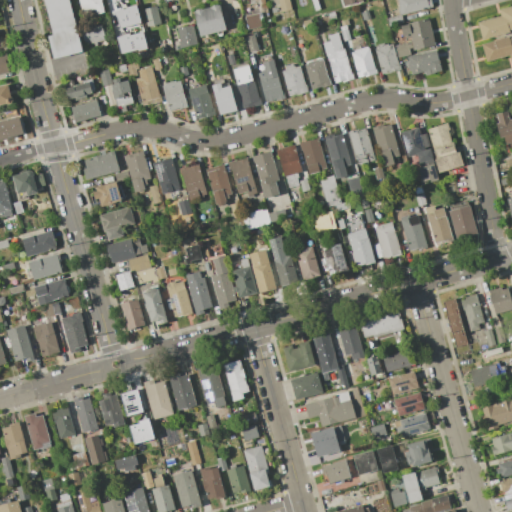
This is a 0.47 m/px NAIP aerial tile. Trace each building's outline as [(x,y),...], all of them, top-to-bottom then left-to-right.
[(83,52),(54,59),(48,36),(53,34),(45,0),(69,0),(74,19),(64,21),(66,27),(76,25),(83,52)] [(101,0),(104,13),(98,14),(96,10),(82,14),(78,0),(101,0)] [(289,0),(292,10),(281,12),(277,0),(289,0)] [(317,0),(320,9),(315,11),(311,0),(317,0)] [(399,15),(397,7),(399,7),(397,0),(431,0),(433,7),(402,15),(399,15)] [(114,12),(122,7),(124,9),(126,7),(135,5),(140,22),(119,28),(114,12)] [(220,5),(226,30),(200,37),(194,11),(220,5)] [(156,6),(161,23),(147,27),(143,9),(156,6)] [(482,40),(478,22),(500,16),(499,10),(511,6),(511,29),(509,30),(510,32),(482,40)] [(370,18),(363,20),(360,10),(368,8),(370,18)] [(333,11),(335,18),(328,20),(326,13),(333,11)] [(259,13),(262,26),(248,30),(245,17),(259,13)] [(399,15),(402,15),(404,23),(389,27),(387,18),(399,15)] [(429,18),(436,45),(413,50),(410,38),(403,40),(400,26),(408,24),(407,23),(429,18)] [(304,27),(302,21),(311,19),(312,25),(304,27)] [(192,25),(197,45),(175,51),(174,47),(179,45),(178,40),(180,39),(177,28),(192,25)] [(106,39),(85,45),(81,31),(103,26),(106,39)] [(346,26),(350,40),(344,41),(340,27),(346,26)] [(353,79),(342,82),(342,81),(334,84),(321,42),(328,40),(326,35),(338,31),(351,76),(352,76),(353,79)] [(116,37),(129,33),(129,35),(142,32),(146,48),(120,54),(116,37)] [(252,34),(257,49),(248,51),(244,36),(252,34)] [(511,60),(511,61),(509,55),(486,61),(481,44),(510,37),(510,38),(511,37),(511,60)] [(410,41),(412,48),(409,49),(410,55),(397,58),(394,45),(410,41)] [(375,49),(378,48),(377,45),(383,43),(384,45),(388,44),(388,46),(393,44),(399,70),(381,74),(375,49)] [(377,73),(358,78),(356,71),(356,72),(351,52),(354,51),(353,50),(368,46),(368,47),(369,47),(374,66),(375,66),(377,73)] [(437,50),(442,71),(425,75),(424,71),(411,74),(411,71),(409,72),(407,63),(408,62),(407,57),(437,50)] [(0,54),(4,53),(9,71),(0,73),(0,54)] [(232,54),(235,63),(229,65),(227,55),(232,54)] [(284,98),(266,103),(257,73),(260,72),(260,70),(264,69),(262,62),(273,59),(282,91),(283,91),(284,98)] [(331,85),(322,87),(311,89),(304,64),(308,63),(307,62),(318,59),(318,60),(323,59),(327,78),(329,77),(331,85)] [(126,65),(137,62),(139,68),(135,69),(137,75),(129,77),(126,65)] [(260,103),(243,108),(232,68),(249,63),(260,103)] [(125,64),(127,70),(120,72),(118,66),(125,64)] [(289,96),(282,71),(284,70),(284,69),(286,68),(285,66),(293,64),(293,66),(295,66),(295,67),(300,66),(305,84),(306,84),(308,91),(289,96)] [(162,101),(154,103),(153,102),(142,105),(135,79),(140,78),(138,70),(151,66),(159,94),(160,94),(162,101)] [(108,69),(112,83),(102,86),(98,72),(108,69)] [(212,70),(214,78),(207,80),(205,72),(212,70)] [(92,78),(95,92),(85,94),(86,97),(74,100),(73,97),(68,99),(65,88),(83,83),(82,81),(92,78)] [(111,85),(113,84),(120,82),(128,80),(131,91),(123,93),(124,96),(123,97),(115,99),(114,99),(111,90),(113,89),(111,85)] [(187,107),(169,111),(162,86),(165,85),(164,83),(175,81),(175,82),(180,81),(187,107)] [(215,114),(196,120),(187,89),(207,83),(215,114)] [(237,111),(227,114),(227,113),(220,114),(212,85),(221,83),(222,88),(230,85),(237,111)] [(0,85),(8,84),(12,101),(11,101),(11,103),(5,105),(4,103),(0,103),(0,85)] [(123,97),(123,98),(132,96),(133,103),(125,105),(117,108),(115,99),(123,97)] [(101,115),(73,123),(71,117),(74,117),(71,107),(97,100),(101,115)] [(117,108),(125,105),(126,111),(119,113),(117,108)] [(511,142),(506,144),(504,137),(500,138),(496,123),(499,122),(497,114),(508,111),(510,119),(511,118),(511,142)] [(23,133),(0,138),(0,121),(19,116),(23,133)] [(372,127),(382,124),(382,126),(391,123),(400,156),(392,158),(394,164),(383,167),(372,127)] [(463,165),(438,172),(434,160),(435,159),(427,128),(448,123),(450,129),(448,129),(452,143),(453,142),(456,153),(460,152),(463,165)] [(400,132),(419,127),(421,135),(427,133),(431,150),(434,160),(419,164),(417,155),(407,158),(400,132)] [(376,160),(357,165),(348,132),(356,130),(357,131),(367,128),(376,160)] [(336,179),(324,136),(334,134),(334,135),(342,133),(350,165),(347,166),(348,168),(346,169),(347,176),(336,179)] [(299,143),(305,141),(318,138),(327,168),(320,170),(321,172),(309,175),(302,151),(301,151),(299,143)] [(275,149),(294,144),(302,172),(297,173),(299,178),(297,178),(299,185),(289,188),(285,176),(284,176),(278,155),(277,155),(275,149)] [(120,171),(110,174),(110,172),(99,175),(99,177),(86,180),(83,169),(86,168),(84,160),(114,151),(120,171)] [(124,156),(143,151),(150,178),(145,180),(146,184),(143,185),(144,190),(134,193),(124,156)] [(270,151),(279,181),(275,182),(279,195),(275,196),(275,197),(265,200),(255,163),(253,163),(252,156),(270,151)] [(172,158),(180,189),(162,194),(155,169),(154,169),(152,163),(172,158)] [(257,195),(248,197),(247,192),(238,194),(231,171),(230,171),(228,162),(237,159),(237,160),(247,158),(257,195)] [(417,168),(434,163),(438,180),(422,184),(417,168)] [(199,164),(206,194),(203,194),(204,197),(190,201),(182,173),(180,174),(179,168),(188,166),(188,167),(199,164)] [(223,164),(231,194),(228,195),(229,198),(225,199),(226,202),(225,202),(226,205),(216,208),(206,169),(223,164)] [(508,168),(510,175),(499,178),(497,171),(508,168)] [(12,175),(26,172),(25,171),(32,169),(34,175),(42,173),(45,185),(37,187),(38,193),(27,196),(26,191),(17,193),(12,175)] [(128,170),(130,179),(117,182),(115,174),(128,170)] [(333,176),(341,203),(327,207),(319,179),(333,176)] [(356,176),(361,192),(350,195),(345,179),(356,176)] [(299,181),(307,178),(310,190),(302,192),(299,181)] [(0,181),(5,180),(12,208),(12,209),(13,214),(4,216),(2,211),(0,211),(0,181)] [(116,181),(122,201),(101,207),(98,199),(95,200),(93,192),(97,191),(95,187),(116,181)] [(156,184),(161,202),(153,204),(148,187),(156,184)] [(415,195),(424,193),(427,204),(418,206),(415,195)] [(369,207),(363,209),(360,199),(367,198),(369,207)] [(188,199),(192,213),(182,216),(178,202),(188,199)] [(20,201),(23,212),(16,214),(13,203),(20,201)] [(453,240),(449,242),(448,240),(434,243),(425,208),(434,205),(435,210),(443,207),(445,214),(446,214),(453,240)] [(477,233),(456,238),(448,211),(470,205),(477,233)] [(130,207),(134,224),(121,227),(124,236),(108,240),(105,231),(104,232),(99,215),(130,207)] [(266,208),(267,213),(270,223),(246,230),(242,215),(266,208)] [(270,223),(267,213),(283,209),(286,219),(270,223)] [(374,220),(367,222),(364,211),(371,209),(374,220)] [(426,247),(408,252),(399,218),(406,216),(406,218),(418,215),(426,247)] [(336,220),(341,218),(344,227),(338,229),(336,220)] [(401,255),(383,260),(374,227),(392,222),(401,255)] [(376,262),(357,267),(348,234),(367,229),(376,262)] [(56,248),(27,256),(22,238),(51,230),(56,248)] [(280,287),(273,260),(274,259),(268,239),(281,236),(286,256),(291,254),(298,282),(280,287)] [(112,264),(109,252),(107,252),(105,245),(130,238),(131,240),(139,238),(141,245),(146,244),(148,252),(135,255),(136,257),(112,264)] [(0,240),(8,239),(10,246),(0,248),(0,240)] [(348,270),(329,275),(322,248),(340,243),(348,270)] [(199,244),(200,251),(203,259),(191,262),(191,265),(185,266),(183,259),(188,258),(185,248),(199,244)] [(320,275),(303,280),(295,251),(312,246),(320,275)] [(203,259),(200,251),(207,249),(209,257),(203,259)] [(276,290),(259,294),(251,266),(252,265),(249,254),(265,249),(276,290)] [(62,272),(33,280),(28,262),(57,254),(62,272)] [(133,273),(131,273),(127,260),(147,254),(150,268),(133,273)] [(223,256),(235,300),(227,302),(229,307),(220,310),(210,275),(216,274),(212,259),(223,256)] [(243,268),(240,260),(247,258),(249,266),(243,268)] [(13,262),(15,269),(3,273),(1,266),(13,262)] [(258,293),(239,298),(238,292),(235,293),(234,287),(236,286),(232,271),(243,268),(249,266),(250,266),(258,293)] [(154,267),(155,269),(158,280),(158,282),(153,283),(152,280),(136,285),(133,273),(150,268),(154,267)] [(155,269),(163,267),(166,278),(158,280),(155,269)] [(175,267),(177,274),(169,276),(167,270),(175,267)] [(129,271),(134,288),(120,292),(116,275),(129,271)] [(196,315),(187,282),(185,275),(199,271),(201,278),(203,277),(212,307),(203,309),(204,313),(196,315)] [(39,305),(34,287),(64,278),(69,296),(53,300),(53,301),(39,305)] [(193,314),(182,317),(182,315),(175,317),(165,283),(175,280),(176,282),(184,280),(193,314)] [(24,284),(26,291),(10,295),(8,289),(24,284)] [(511,309),(495,314),(488,290),(501,287),(502,290),(507,288),(511,305),(511,309)] [(142,293),(159,289),(168,322),(160,325),(159,320),(150,322),(142,293)] [(469,331),(464,310),(463,310),(460,301),(465,299),(465,297),(476,294),(484,322),(478,324),(479,329),(469,331)] [(120,303),(138,299),(145,325),(127,330),(120,303)] [(459,314),(447,317),(443,302),(455,299),(459,314)] [(58,302),(61,313),(54,315),(51,303),(58,302)] [(51,303),(54,315),(48,316),(45,305),(51,303)] [(27,308),(30,321),(23,323),(19,310),(27,308)] [(398,311),(403,330),(373,338),(373,336),(364,338),(359,321),(398,311)] [(80,312),(89,346),(79,349),(79,351),(70,354),(60,318),(72,315),(71,314),(80,312)] [(463,329),(451,332),(447,317),(459,314),(463,329)] [(51,321),(60,352),(42,357),(38,341),(36,341),(32,326),(51,321)] [(25,325),(34,359),(27,361),(26,358),(15,361),(6,330),(25,325)] [(365,357),(352,360),(351,354),(344,356),(337,327),(345,325),(346,329),(357,327),(365,357)] [(499,326),(504,341),(497,343),(493,328),(499,326)] [(467,344),(455,347),(451,332),(463,329),(467,344)] [(496,345),(488,347),(484,331),(491,329),(496,345)] [(334,354),(317,358),(312,339),(322,336),(321,333),(328,331),(334,354)] [(315,364),(288,371),(282,347),(291,345),(293,349),(299,347),(298,343),(309,340),(315,364)] [(386,372),(382,356),(410,349),(414,365),(386,372)] [(377,356),(382,373),(370,376),(366,359),(377,356)] [(318,361),(335,357),(338,366),(338,369),(336,369),(327,372),(330,380),(324,381),(318,361)] [(240,360),(248,391),(242,393),(244,398),(231,402),(229,393),(230,392),(223,364),(240,360)] [(349,363),(352,376),(346,377),(349,387),(342,389),(336,369),(338,369),(338,366),(349,363)] [(469,370),(495,363),(496,368),(504,366),(507,377),(474,386),(469,370)] [(196,367),(202,366),(203,369),(217,365),(227,405),(215,408),(214,402),(206,404),(196,367)] [(388,378),(414,371),(418,388),(392,395),(388,378)] [(317,372),(322,393),(296,400),(290,379),(317,372)] [(196,405),(177,410),(168,375),(179,373),(180,376),(188,374),(196,405)] [(175,414),(153,419),(143,382),(154,379),(155,383),(166,380),(175,414)] [(135,388),(142,412),(135,414),(137,420),(129,422),(129,421),(126,422),(124,416),(127,415),(121,392),(135,388)] [(124,424),(114,427),(113,423),(105,425),(98,401),(104,400),(102,394),(111,392),(111,395),(117,393),(124,424)] [(419,392),(424,409),(398,417),(394,400),(419,392)] [(356,417),(321,427),(318,416),(308,419),(304,404),(337,395),(339,402),(351,399),(356,417)] [(98,428),(82,433),(73,399),(83,396),(84,399),(90,397),(98,428)] [(488,431),(481,407),(511,399),(511,421),(500,425),(500,427),(488,431)] [(67,407),(74,435),(60,439),(56,422),(54,423),(52,413),(57,412),(56,410),(67,407)] [(34,450),(25,415),(35,413),(36,416),(43,415),(51,447),(43,449),(43,448),(34,450)] [(255,413),(257,421),(245,424),(243,416),(255,413)] [(425,413),(430,430),(399,438),(395,428),(401,426),(399,420),(425,413)] [(213,414),(216,426),(209,428),(205,416),(213,414)] [(143,417),(151,415),(154,426),(146,428),(143,417)] [(133,444),(153,438),(148,419),(128,424),(133,444)] [(19,423),(27,452),(20,454),(20,457),(10,460),(1,427),(19,423)] [(206,423),(209,434),(200,437),(197,425),(206,423)] [(255,425),(259,437),(244,441),(241,428),(255,425)] [(339,450),(316,456),(309,433),(332,426),(332,427),(339,425),(343,440),(337,442),(339,450)] [(511,449),(493,455),(491,447),(493,447),(491,439),(511,433),(511,449)] [(92,465),(85,438),(101,434),(108,461),(92,465)] [(407,464),(404,455),(408,454),(405,444),(424,439),(428,453),(430,453),(432,457),(429,458),(430,461),(412,466),(411,463),(407,464)] [(195,440),(201,463),(192,465),(186,442),(195,440)] [(243,450),(261,445),(269,473),(266,474),(269,486),(254,490),(243,450)] [(397,469),(382,473),(376,449),(390,445),(397,469)] [(376,469),(357,475),(351,455),(371,450),(376,469)] [(89,465),(70,470),(68,463),(73,462),(72,455),(86,451),(89,465)] [(135,455),(138,464),(116,470),(114,460),(135,455)] [(0,458),(8,456),(13,477),(6,479),(0,458)] [(349,477),(327,483),(326,478),(323,479),(319,466),(344,459),(349,477)] [(511,474),(501,477),(500,474),(497,474),(495,468),(499,467),(498,463),(511,459),(511,474)] [(243,465),(250,490),(241,493),(240,490),(232,492),(226,470),(243,465)] [(400,475),(434,466),(440,486),(419,492),(421,500),(408,503),(400,475)] [(226,496),(215,499),(215,497),(208,499),(205,490),(204,490),(201,480),(202,480),(200,470),(208,467),(208,470),(218,467),(226,496)] [(193,469),(202,505),(192,508),(191,504),(181,507),(173,474),(193,469)] [(149,471),(153,485),(145,488),(141,474),(149,471)] [(169,484),(175,508),(158,511),(152,489),(155,488),(153,479),(163,476),(165,485),(169,484)] [(499,481),(511,477),(511,490),(503,493),(499,481)] [(374,483),(376,491),(367,493),(365,485),(374,483)] [(143,487),(149,511),(128,511),(123,492),(143,487)] [(100,511),(80,511),(75,491),(86,488),(90,502),(98,500),(100,511)] [(388,491),(397,488),(398,491),(402,490),(405,503),(392,507),(388,491)] [(54,489),(56,500),(48,502),(45,491),(54,489)] [(511,508),(507,510),(503,495),(511,492),(511,508)] [(72,511),(68,493),(59,495),(61,503),(56,504),(57,511),(72,511)] [(445,494),(450,509),(438,511),(400,511),(400,510),(407,508),(407,506),(419,503),(419,502),(445,494)] [(121,498),(124,511),(104,511),(102,502),(121,498)] [(0,511),(0,504),(18,500),(21,511),(0,511)] [(366,511),(364,503),(332,511),(366,511)]
